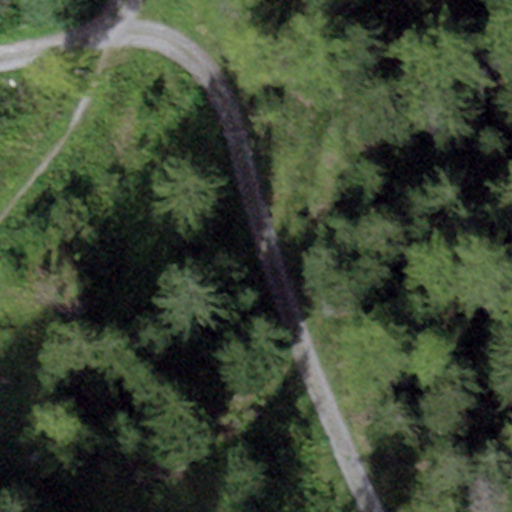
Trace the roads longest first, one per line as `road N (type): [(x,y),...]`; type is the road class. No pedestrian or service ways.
road 1 (track): [(366,511),(211,83),(171,46),(128,37),(72,38),(0,54)]
road 2 (track): [(0,228),(70,155),(128,37),(131,0)]
